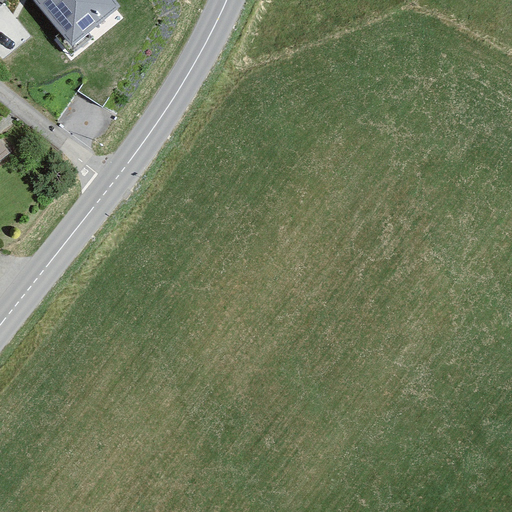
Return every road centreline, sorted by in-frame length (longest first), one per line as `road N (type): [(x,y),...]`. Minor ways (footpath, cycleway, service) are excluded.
road 1 (tertiary): [(113,182),(165,112),(226,0)]
road 2 (tertiary): [(0,328),(113,182)]
road 3 (residential): [(0,87),(113,182)]
